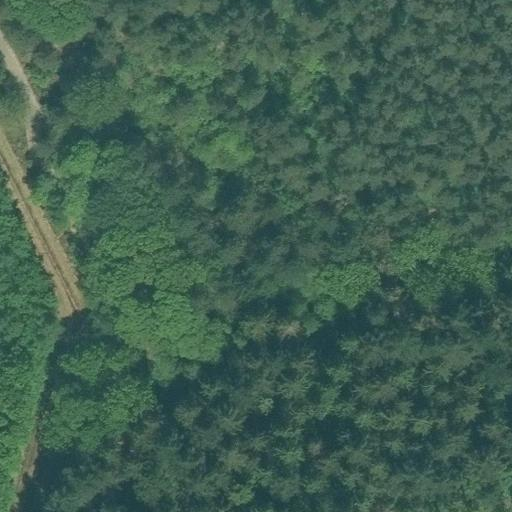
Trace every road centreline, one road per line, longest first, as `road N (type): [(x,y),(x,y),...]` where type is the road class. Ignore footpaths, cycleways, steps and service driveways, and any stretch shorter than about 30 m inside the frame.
road 1 (track): [(127,511),(161,330),(511,255)]
road 2 (track): [(0,44),(121,267),(46,511)]
